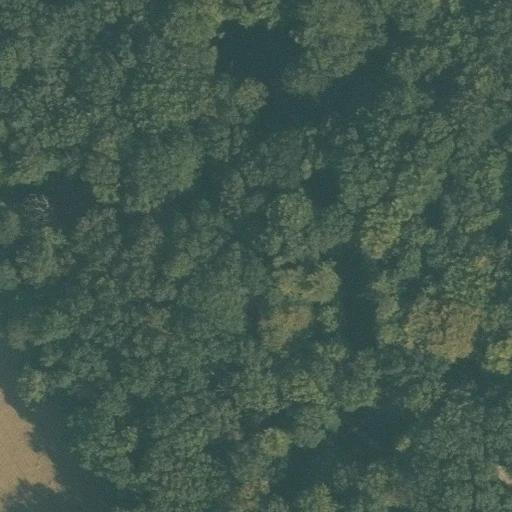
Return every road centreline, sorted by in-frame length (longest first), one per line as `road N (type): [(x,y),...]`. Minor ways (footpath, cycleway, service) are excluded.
road 1 (track): [(299,0),(403,398),(511,478)]
road 2 (track): [(403,398),(212,511)]
